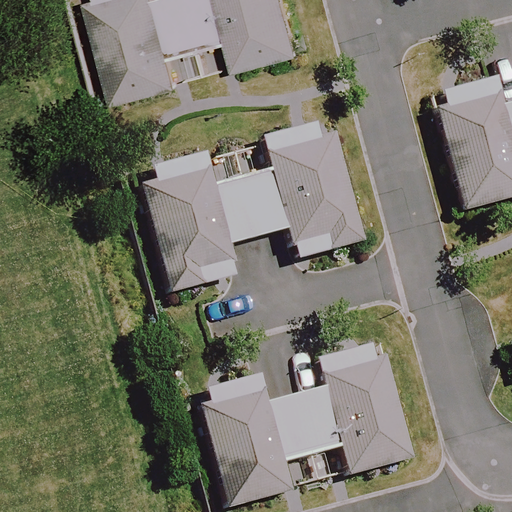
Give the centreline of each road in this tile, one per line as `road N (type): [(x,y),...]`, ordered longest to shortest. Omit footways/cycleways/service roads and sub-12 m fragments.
road 1 (residential): [(360,31),(460,412),(477,436),(511,460)]
road 2 (residential): [(482,0),(360,31)]
